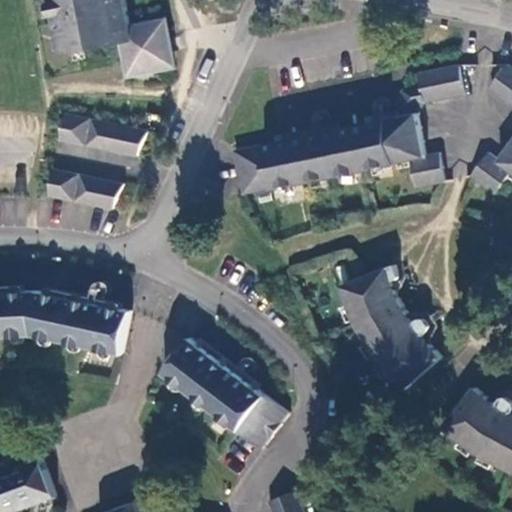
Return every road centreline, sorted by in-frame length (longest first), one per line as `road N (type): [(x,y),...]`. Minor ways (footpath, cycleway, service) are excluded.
road 1 (residential): [(154,248),(277,334),(307,369),(316,409),(253,495)]
road 2 (residential): [(264,0),(154,248)]
road 3 (residential): [(154,248),(0,229)]
